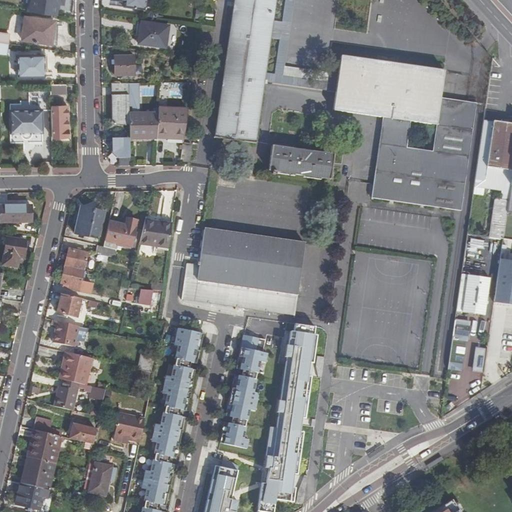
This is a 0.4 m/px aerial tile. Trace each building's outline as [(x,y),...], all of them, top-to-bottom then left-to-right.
[(58,0),(28,0),(27,6),(58,10),(58,0)] [(145,0),(115,0),(115,7),(144,11),(145,0)] [(265,73),(269,40),(272,21),(275,0),(234,0),(215,137),(255,143),(263,82),(265,73)] [(284,0),(281,23),(272,21),(269,40),(279,41),(274,75),(283,76),(293,0),(284,0)] [(55,21),(24,17),(21,41),(52,45),(55,21)] [(168,27),(140,23),(137,45),(165,49),(168,27)] [(39,56),(16,56),(17,77),(39,77),(39,56)] [(341,57),(338,75),(336,93),(333,111),(349,113),(356,59),(341,57)] [(133,58),(114,58),(114,77),(133,77),(133,58)] [(356,59),(349,113),(383,118),(371,199),(382,200),(393,120),(401,66),(356,59)] [(467,103),(440,99),(443,72),(401,66),(393,120),(382,200),(460,211),(476,104),(467,103)] [(265,73),(263,82),(336,93),(338,75),(328,74),(327,82),(283,76),(274,75),(265,73)] [(112,126),(129,127),(128,114),(128,84),(111,84),(112,126)] [(50,90),(50,95),(65,95),(65,86),(50,86),(50,90)] [(50,95),(50,90),(28,91),(28,105),(28,111),(9,111),(10,133),(42,133),(42,110),(51,110),(51,107),(50,95)] [(67,107),(51,107),(51,110),(51,139),(67,139),(67,107)] [(158,114),(156,139),(156,140),(166,140),(166,139),(182,139),(187,109),(158,108),(158,114)] [(128,114),(129,127),(129,139),(156,139),(158,114),(128,114)] [(511,125),(497,123),(484,121),(473,194),(482,195),(483,188),(501,191),(500,201),(495,201),(490,238),(502,240),(511,175),(511,125)] [(129,157),(129,140),(112,140),(112,153),(117,157),(129,157)] [(182,145),(180,160),(189,161),(191,146),(182,145)] [(333,156),(272,147),(268,171),(329,180),(333,156)] [(31,207),(0,206),(0,223),(31,223),(31,207)] [(80,208),(74,234),(87,237),(88,234),(99,237),(105,213),(80,208)] [(103,248),(116,251),(117,246),(130,249),(137,221),(127,219),(126,226),(124,231),(108,227),(103,248)] [(144,221),(139,245),(167,249),(170,225),(144,221)] [(124,231),(126,226),(109,222),(108,227),(124,231)] [(183,290),(181,299),(293,315),(303,245),(203,230),(199,266),(186,264),(183,290)] [(25,241),(6,237),(1,265),(17,268),(19,258),(22,258),(25,241)] [(103,248),(97,246),(95,254),(114,258),(116,251),(103,248)] [(68,250),(64,267),(83,271),(87,254),(68,250)] [(511,260),(501,258),(494,302),(511,304),(511,260)] [(78,292),(83,271),(64,267),(60,284),(68,286),(67,289),(78,292)] [(489,280),(461,276),(456,313),(484,317),(489,280)] [(89,293),(87,300),(105,304),(107,298),(89,293)] [(80,299),(61,295),(56,313),(76,317),(80,299)] [(246,329),(266,333),(269,321),(249,317),(246,329)] [(78,327),(52,321),(51,325),(57,326),(53,343),(72,348),(74,340),(78,327)] [(464,324),(455,322),(448,371),(461,373),(468,329),(464,324)] [(272,511),(275,495),(293,497),(315,328),(296,325),(295,331),(285,330),(281,357),(287,358),(282,400),(278,399),(274,427),(269,426),(257,511),(272,511)] [(84,328),(78,327),(74,340),(79,341),(80,339),(82,335),(84,328)] [(185,362),(192,332),(177,329),(173,346),(176,346),(174,360),(175,360),(177,360),(185,362)] [(192,332),(185,362),(189,362),(195,364),(202,332),(192,330),(192,332)] [(264,341),(241,335),(235,368),(241,370),(254,373),(256,374),(257,374),(260,363),(265,364),(266,355),(261,354),(264,341)] [(85,386),(91,359),(66,353),(63,367),(66,367),(62,381),(85,386)] [(153,374),(157,357),(140,354),(137,370),(153,374)] [(483,375),(485,358),(479,357),(477,357),(476,358),(475,361),(476,366),(477,367),(476,374),(483,375)] [(176,367),(184,368),(185,362),(177,360),(175,360),(174,366),(173,366),(176,367)] [(166,408),(175,410),(184,368),(176,367),(173,366),(174,366),(172,366),(169,378),(165,376),(161,394),(166,395),(163,408),(164,408),(166,408)] [(187,369),(184,368),(175,410),(179,410),(185,411),(194,370),(187,369)] [(254,373),(241,370),(240,376),(252,380),(254,380),(256,374),(254,373)] [(240,376),(233,375),(224,416),(231,417),(244,420),(246,421),(247,421),(249,411),(254,411),(258,394),(253,393),(256,381),(254,380),(252,380),(240,376)] [(54,407),(73,411),(78,390),(89,392),(88,398),(103,402),(105,391),(85,386),(62,381),(62,380),(60,390),(58,390),(54,407)] [(138,442),(143,420),(118,414),(113,434),(128,438),(128,440),(138,442)] [(164,457),(173,416),(165,415),(163,415),(163,414),(161,414),(159,426),(154,425),(150,443),(155,444),(152,455),(154,455),(164,457)] [(177,416),(173,416),(164,457),(169,457),(175,458),(184,417),(177,416)] [(244,420),(231,417),(229,423),(242,426),(244,427),(246,421),(244,420)] [(33,431),(34,431),(48,434),(51,423),(36,419),(33,431)] [(72,426),(69,439),(91,444),(94,430),(82,427),(82,423),(74,421),(73,425),(72,426)] [(229,423),(223,422),(219,443),(246,449),(248,440),(243,439),(246,427),(244,427),(242,426),(229,423)] [(48,434),(34,431),(31,448),(29,447),(26,457),(28,457),(55,464),(61,437),(48,434)] [(154,462),(162,463),(164,457),(154,455),(152,455),(151,461),(152,461),(152,462),(154,462)] [(20,484),(48,491),(55,464),(28,457),(24,475),(22,474),(20,484)] [(214,459),(203,511),(233,511),(236,500),(230,499),(237,464),(214,459)] [(153,504),(162,463),(154,462),(152,462),(152,461),(151,461),(148,474),(143,472),(139,490),(144,491),(142,502),(143,502),(153,504)] [(105,496),(108,481),(111,468),(112,467),(95,463),(88,492),(105,496)] [(162,463),(153,504),(158,505),(164,506),(174,465),(167,464),(162,463)] [(111,468),(108,481),(113,483),(116,469),(111,468)] [(49,491),(48,491),(20,484),(15,505),(39,511),(42,498),(47,499),(49,491)] [(458,511),(450,499),(430,511),(458,511)] [(144,509),(152,510),(153,504),(143,502),(142,502),(140,508),(141,509),(144,509)]
